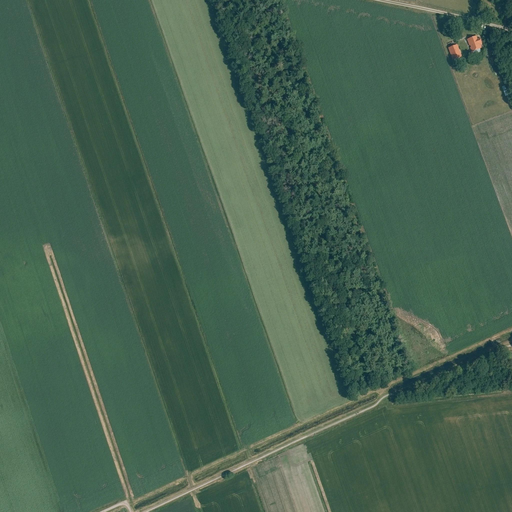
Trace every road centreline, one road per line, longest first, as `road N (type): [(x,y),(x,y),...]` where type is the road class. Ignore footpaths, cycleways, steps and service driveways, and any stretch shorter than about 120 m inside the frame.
road 1 (track): [(344,419),(146,511)]
road 2 (unclassified): [(511,30),(380,0)]
